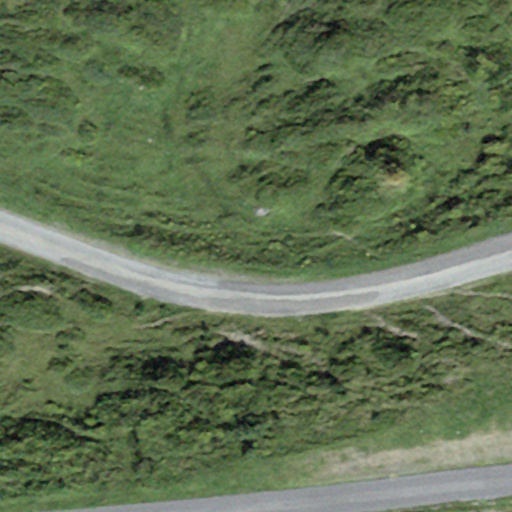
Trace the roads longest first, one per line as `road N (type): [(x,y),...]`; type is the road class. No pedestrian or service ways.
road 1 (unclassified): [(0,230),(150,283),(277,299),(393,286),(511,255)]
road 2 (unclassified): [(511,479),(249,511)]
